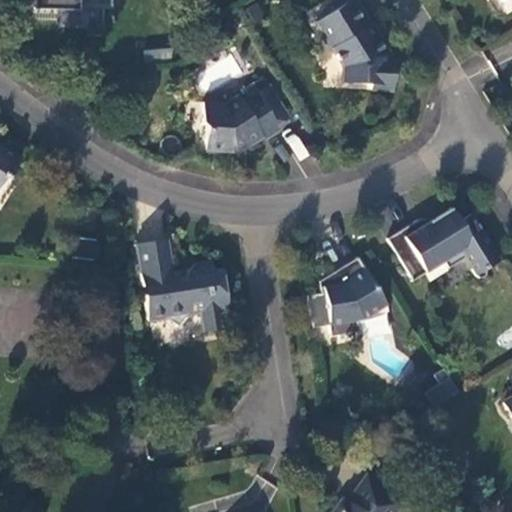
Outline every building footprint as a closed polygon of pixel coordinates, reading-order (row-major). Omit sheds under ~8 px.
[(41,0),(41,9),(80,11),(80,0),(41,0)] [(366,28),(370,25),(354,0),(336,0),(325,7),(329,14),(317,21),(315,23),(321,32),(319,38),(325,47),(331,49),(342,67),(341,84),(370,85),(370,90),(392,92),(393,62),(390,62),(390,57),(380,40),(375,43),(366,28)] [(313,15),(317,21),(329,14),(325,7),(313,15)] [(290,119),(269,85),(256,93),(277,127),(290,119)] [(280,131),(277,127),(256,93),(241,103),(238,97),(226,105),(203,103),(202,124),(206,128),(205,151),(232,152),(244,145),(245,147),(261,137),(264,141),(280,131)] [(0,181),(3,176),(9,175),(19,159),(0,147),(0,181)] [(470,214),(461,220),(457,212),(433,227),(428,221),(425,220),(418,220),(385,240),(411,282),(442,262),(447,270),(464,259),(476,278),(480,279),(483,278),(485,274),(484,270),(499,261),(470,214)] [(209,261),(192,263),(180,280),(171,273),(170,267),(165,239),(134,244),(141,286),(145,286),(146,294),(142,295),(147,321),(165,318),(176,326),(184,315),(199,312),(202,332),(223,328),(220,309),(227,308),(221,269),(211,270),(209,261)] [(370,316),(390,312),(356,258),(332,273),(334,285),(319,287),(320,294),(307,296),(312,328),(328,326),(330,337),(339,336),(340,340),(350,338),(350,334),(358,332),(357,321),(363,320),(370,316)] [(319,287),(334,285),(332,273),(318,282),(319,287)] [(511,396),(501,403),(510,417),(511,417),(511,396)] [(396,511),(404,502),(366,474),(346,502),(342,500),(333,511),(396,511)]
